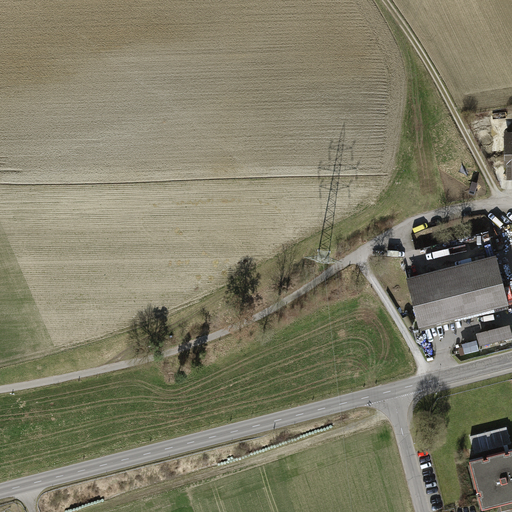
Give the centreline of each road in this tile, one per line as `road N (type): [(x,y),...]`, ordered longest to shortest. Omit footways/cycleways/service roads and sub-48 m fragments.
road 1 (tertiary): [(392,391),(0,494)]
road 2 (residential): [(0,391),(191,346),(274,310),(359,253)]
road 3 (track): [(505,204),(387,0)]
road 4 (track): [(397,409),(177,484)]
road 5 (residential): [(511,204),(422,219),(359,253)]
road 6 (residential): [(359,253),(432,381)]
road 7 (unclassified): [(424,511),(392,391)]
